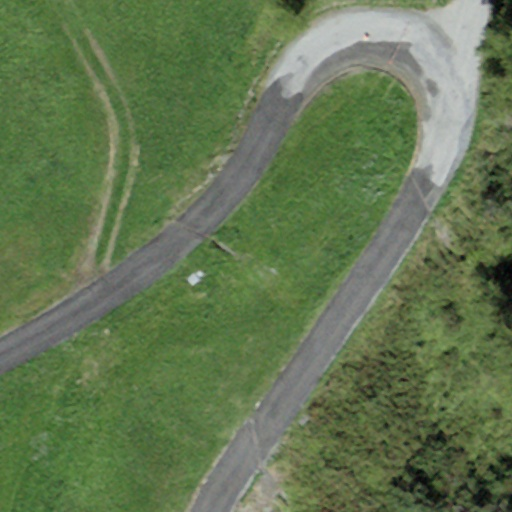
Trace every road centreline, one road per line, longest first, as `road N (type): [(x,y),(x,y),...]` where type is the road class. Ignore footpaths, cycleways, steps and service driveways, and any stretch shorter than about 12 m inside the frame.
road 1 (track): [(431,85),(383,29),(330,31),(289,55),(265,112),(217,185),(119,267),(0,341)]
road 2 (track): [(192,511),(372,241),(402,185),(431,85)]
